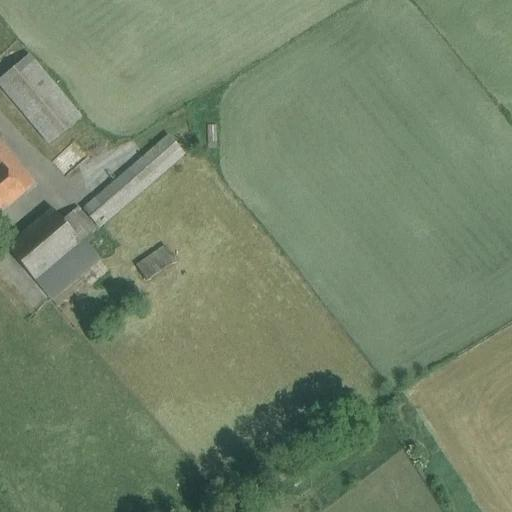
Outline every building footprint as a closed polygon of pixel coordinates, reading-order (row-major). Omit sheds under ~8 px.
[(81,116),(43,71),(11,98),(49,143),(81,116)] [(187,152),(171,133),(83,209),(99,227),(187,152)] [(0,214),(36,184),(10,154),(0,142),(0,214)] [(100,258),(85,240),(69,221),(65,225),(51,208),(6,246),(51,300),(100,258)] [(98,229),(82,210),(69,221),(85,240),(98,229)] [(166,244),(138,263),(148,279),(177,260),(166,244)]
